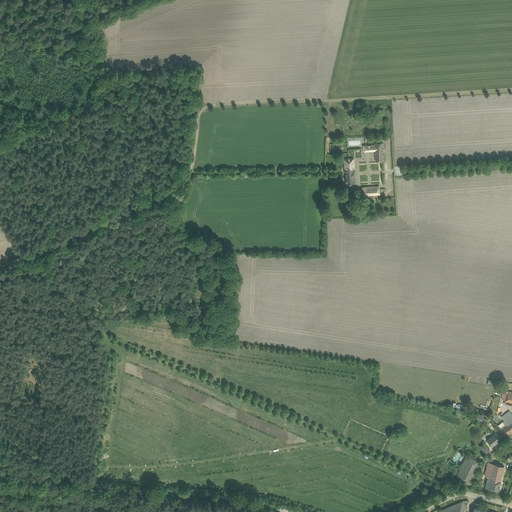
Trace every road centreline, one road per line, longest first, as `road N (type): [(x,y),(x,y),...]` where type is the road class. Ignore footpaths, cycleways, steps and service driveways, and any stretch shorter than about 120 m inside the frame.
road 1 (track): [(196,113),(257,102),(511,89)]
road 2 (unclassified): [(286,511),(231,498),(105,487),(59,470),(0,432)]
road 3 (track): [(32,254),(178,184),(188,169),(196,113)]
